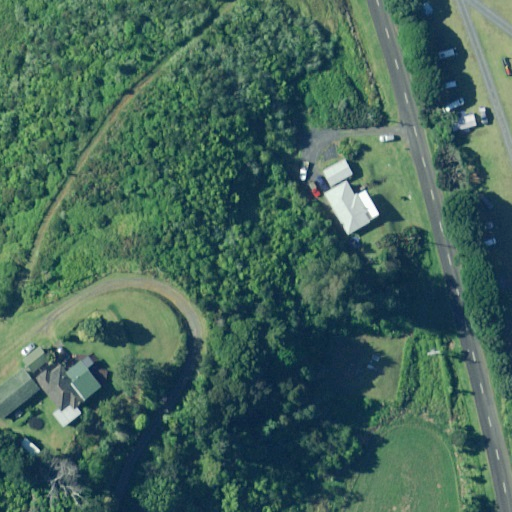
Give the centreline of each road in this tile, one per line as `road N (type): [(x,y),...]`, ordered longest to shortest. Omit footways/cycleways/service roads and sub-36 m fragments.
road 1 (unclassified): [(510,511),(417,129),(375,0)]
road 2 (residential): [(44,329),(91,290),(130,279),(181,299),(194,319),(190,371),(134,455),(112,511)]
